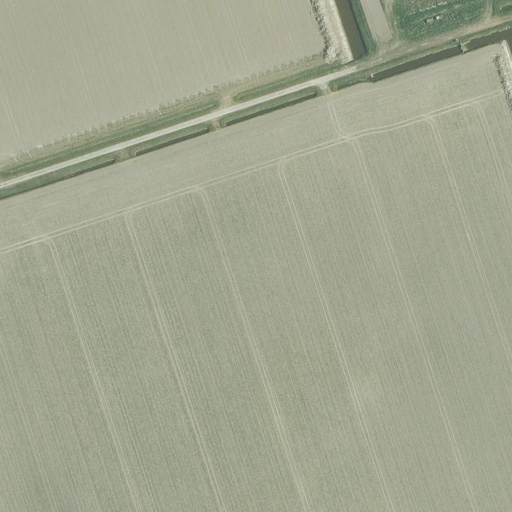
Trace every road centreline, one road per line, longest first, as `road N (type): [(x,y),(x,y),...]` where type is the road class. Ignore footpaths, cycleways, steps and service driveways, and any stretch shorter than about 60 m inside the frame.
road 1 (unclassified): [(0,186),(362,67)]
road 2 (track): [(380,61),(496,23)]
